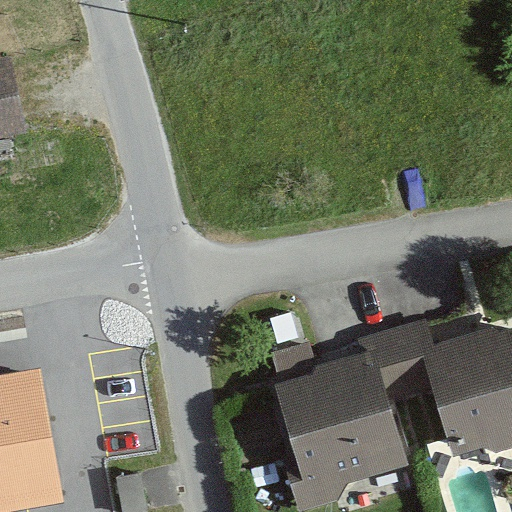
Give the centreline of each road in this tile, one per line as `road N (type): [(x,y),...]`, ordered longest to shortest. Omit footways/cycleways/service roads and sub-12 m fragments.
road 1 (unclassified): [(163,265),(100,0)]
road 2 (unclassified): [(209,511),(163,265)]
road 3 (unclassified): [(0,293),(163,265)]
